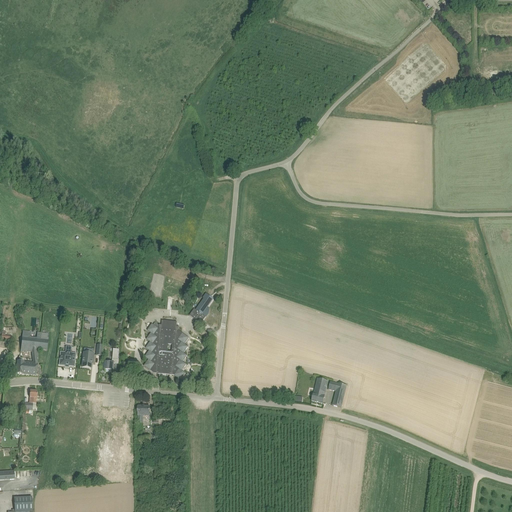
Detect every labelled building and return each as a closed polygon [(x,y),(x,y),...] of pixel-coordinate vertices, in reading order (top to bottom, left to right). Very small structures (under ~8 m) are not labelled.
[(196,320),(198,322),(199,322),(200,320),(203,322),(206,317),(202,315),(207,309),(214,300),(210,297),(206,294),(203,299),(204,299),(196,311),(194,309),(190,316),(196,320)] [(151,371),(154,374),(157,374),(169,375),(170,375),(173,375),(175,376),(181,380),(186,374),(182,371),(187,365),(183,362),(187,356),(184,353),(188,347),(185,344),(189,338),(179,331),(179,327),(177,327),(177,322),(162,321),(162,325),(159,325),(159,326),(159,329),(154,325),(152,324),(148,331),(151,334),(147,340),(150,342),(147,348),(146,349),(149,351),(146,356),(145,358),(149,360),(144,366),(151,371)] [(48,334),(37,333),(37,339),(30,339),(31,332),(23,331),(20,352),(31,353),(32,355),(38,355),(38,350),(46,351),(48,334)] [(59,365),(65,366),(66,365),(69,365),(68,366),(74,367),(76,354),(71,353),(71,352),(65,351),(65,353),(61,353),(59,365)] [(91,369),(92,364),(92,361),(93,361),(94,354),(84,353),(82,368),(91,369)] [(104,363),(103,368),(105,368),(105,370),(106,371),(106,372),(112,372),(112,371),(114,371),(114,364),(118,364),(119,360),(113,359),(112,363),(105,362),(105,363),(104,363)] [(36,376),(37,364),(33,363),(18,362),(16,374),(36,376)] [(323,405),(323,404),(325,397),(329,382),(318,379),(312,402),(323,405)] [(337,391),(333,406),(342,408),(347,387),(338,384),(337,391)] [(25,403),(24,410),(32,410),(33,404),(36,404),(36,399),(37,399),(37,391),(30,391),(29,403),(25,403)] [(139,407),(138,407),(138,423),(143,424),(144,416),(150,416),(150,407),(149,407),(139,407)] [(33,511),(32,497),(14,498),(14,511),(32,511),(33,511)]
